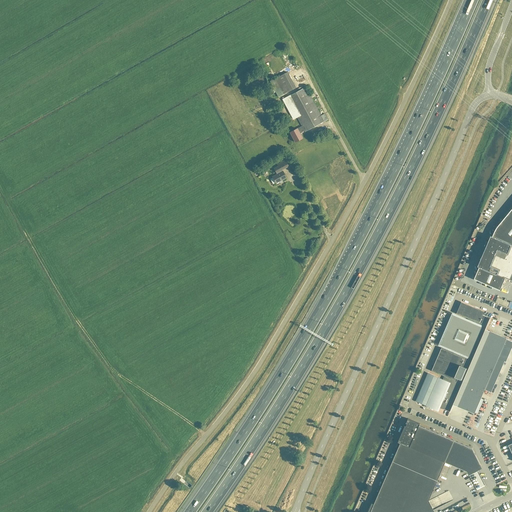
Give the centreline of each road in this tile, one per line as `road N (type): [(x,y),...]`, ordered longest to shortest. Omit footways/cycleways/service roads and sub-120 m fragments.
road 1 (unclassified): [(148,511),(258,365),(328,247),(451,0)]
road 2 (motorway): [(472,0),(327,298),(189,511)]
road 3 (motorway): [(207,511),(330,323),(488,0)]
road 4 (unclassified): [(294,511),(470,111),(489,95)]
